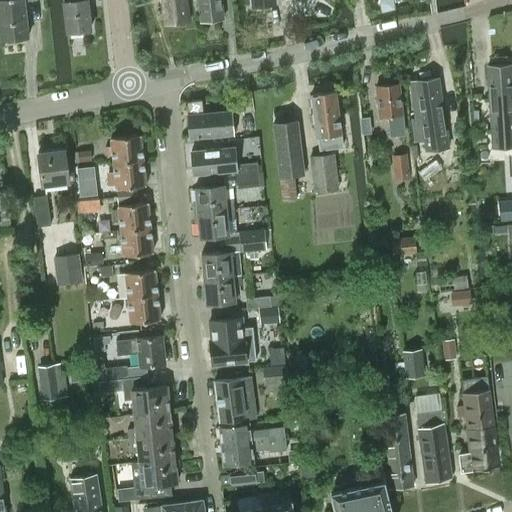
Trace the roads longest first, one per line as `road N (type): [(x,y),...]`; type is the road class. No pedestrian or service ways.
road 1 (residential): [(213,503),(168,82)]
road 2 (residential): [(168,82),(511,1)]
road 3 (residential): [(0,114),(129,86)]
